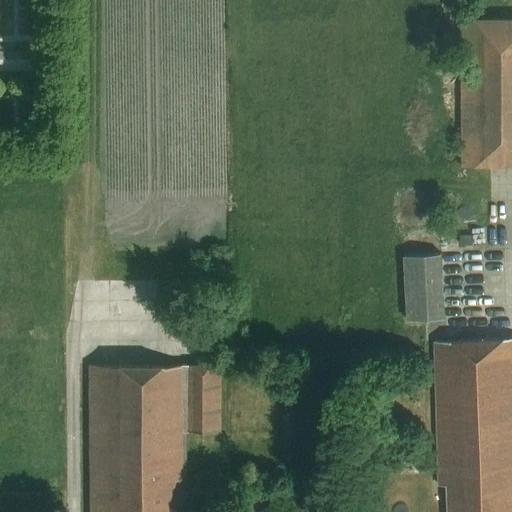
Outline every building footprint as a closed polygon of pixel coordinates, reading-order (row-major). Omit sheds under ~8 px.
[(511,17),(461,18),(461,166),(511,165),(511,17)] [(460,234),(461,244),(473,244),(473,234),(460,234)] [(446,318),(443,253),(404,255),(407,320),(446,318)] [(511,511),(511,338),(437,341),(442,487),(449,487),(449,511),(511,511)] [(186,432),(221,431),(221,364),(91,364),(91,511),(182,511),(183,499),(186,499),(186,432)] [(397,444),(397,457),(409,457),(409,444),(397,444)]
